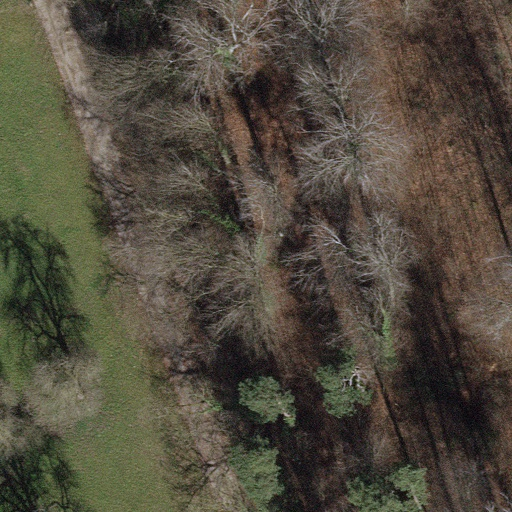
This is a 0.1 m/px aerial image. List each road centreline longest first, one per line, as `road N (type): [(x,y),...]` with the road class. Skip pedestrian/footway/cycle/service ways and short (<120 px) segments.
road 1 (track): [(271,511),(76,0)]
road 2 (track): [(375,511),(230,0)]
